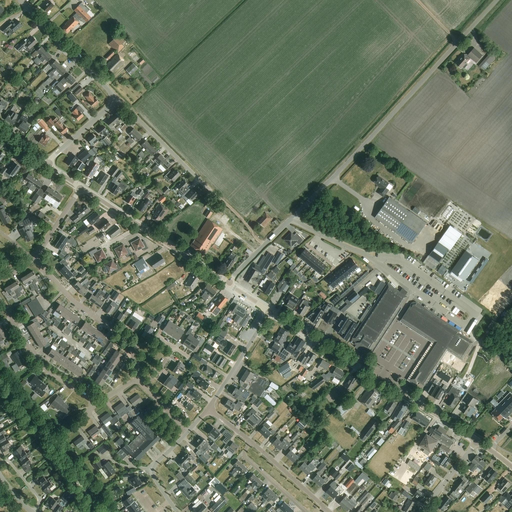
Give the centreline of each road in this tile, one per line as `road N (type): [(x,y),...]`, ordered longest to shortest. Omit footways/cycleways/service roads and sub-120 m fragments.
road 1 (unclassified): [(290,219),(496,0)]
road 2 (tertiary): [(477,441),(269,311)]
road 3 (residential): [(139,378),(123,335),(71,299),(32,258)]
road 4 (unclassified): [(113,100),(19,0)]
road 5 (residential): [(113,100),(204,185)]
